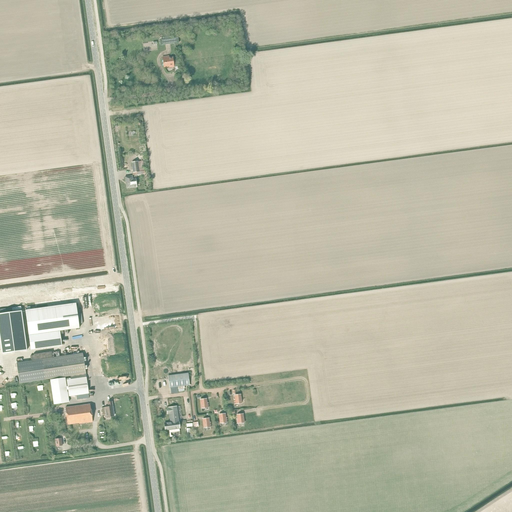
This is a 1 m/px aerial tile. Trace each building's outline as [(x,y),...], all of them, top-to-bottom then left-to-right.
[(179,67),(177,67),(174,67),(173,58),(168,59),(168,56),(162,57),(163,67),(168,67),(168,68),(173,67),(174,72),(180,71),(179,67)] [(132,176),(125,177),(126,189),(136,187),(135,179),(133,180),(132,176)] [(76,303),(25,310),(29,335),(30,350),(62,346),(60,331),(79,328),(78,323),(77,313),(76,303)] [(22,311),(0,313),(0,335),(2,354),(27,350),(22,311)] [(83,353),(16,362),(19,383),(86,373),(83,353)] [(188,373),(168,376),(169,388),(170,388),(177,387),(189,385),(188,373)] [(65,377),(50,380),(53,405),(69,402),(67,390),(68,390),(69,397),(76,395),(88,394),(86,377),(66,380),(67,386),(67,387),(65,377)] [(112,407),(112,402),(108,403),(109,407),(102,408),(103,415),(106,415),(106,417),(113,417),(112,407)] [(90,404),(65,408),(68,424),(79,423),(79,424),(93,422),(90,404)] [(170,422),(164,423),(165,430),(169,430),(169,432),(179,431),(179,428),(176,407),(166,408),(167,414),(170,414),(171,420),(170,420),(170,422)]
